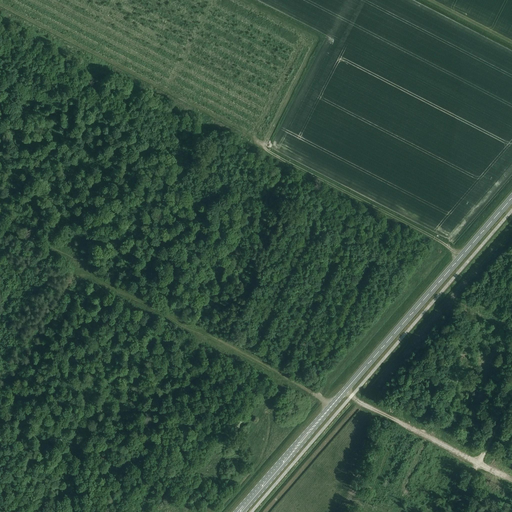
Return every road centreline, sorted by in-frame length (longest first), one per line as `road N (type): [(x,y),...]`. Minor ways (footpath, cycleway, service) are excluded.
road 1 (primary): [(239,511),(511,197)]
road 2 (track): [(0,221),(332,404)]
road 3 (unknown): [(463,253),(256,141)]
road 4 (track): [(0,384),(30,359),(74,278),(90,273)]
